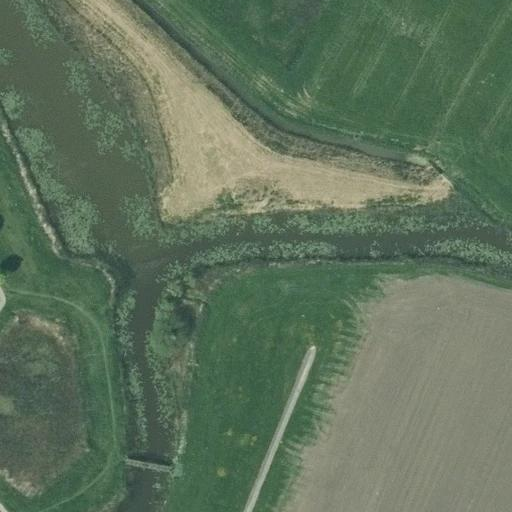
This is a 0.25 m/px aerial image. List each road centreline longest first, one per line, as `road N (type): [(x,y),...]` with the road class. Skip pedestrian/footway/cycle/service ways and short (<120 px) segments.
road 1 (track): [(95,0),(248,153),(273,165),(407,190),(443,183)]
road 2 (track): [(53,511),(94,487),(108,465),(113,426),(95,324),(50,289),(20,286),(1,294)]
